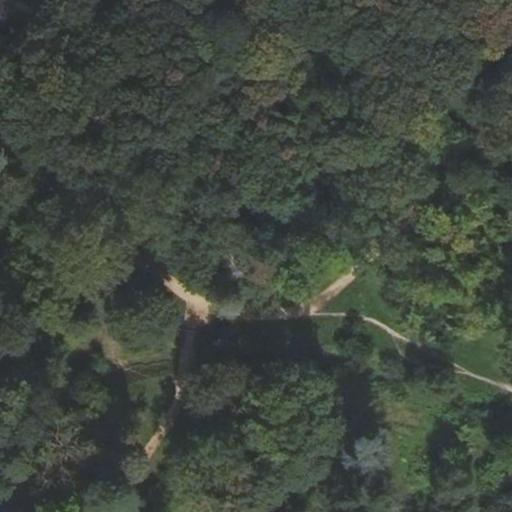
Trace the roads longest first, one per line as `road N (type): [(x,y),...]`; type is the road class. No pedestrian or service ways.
road 1 (track): [(0,135),(206,309)]
road 2 (track): [(118,511),(177,379)]
